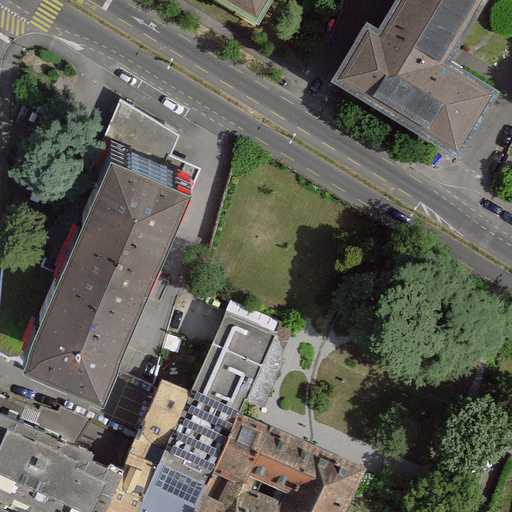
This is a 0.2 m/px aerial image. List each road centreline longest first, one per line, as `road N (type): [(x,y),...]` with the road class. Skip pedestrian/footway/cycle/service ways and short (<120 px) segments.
road 1 (primary): [(24,0),(511,290)]
road 2 (primary): [(511,246),(106,0)]
